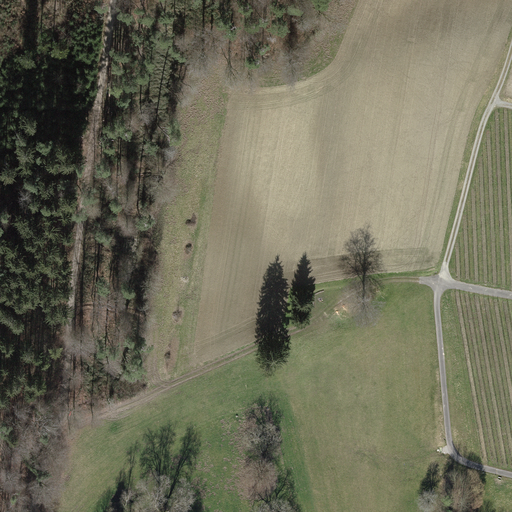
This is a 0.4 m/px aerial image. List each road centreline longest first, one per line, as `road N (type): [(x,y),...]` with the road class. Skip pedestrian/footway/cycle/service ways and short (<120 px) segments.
road 1 (track): [(114,0),(78,238),(66,395),(41,511)]
road 2 (track): [(57,431),(142,400),(351,290),(392,280),(441,282)]
road 3 (track): [(511,50),(441,282)]
road 4 (track): [(441,282),(450,447),(467,463),(511,475)]
